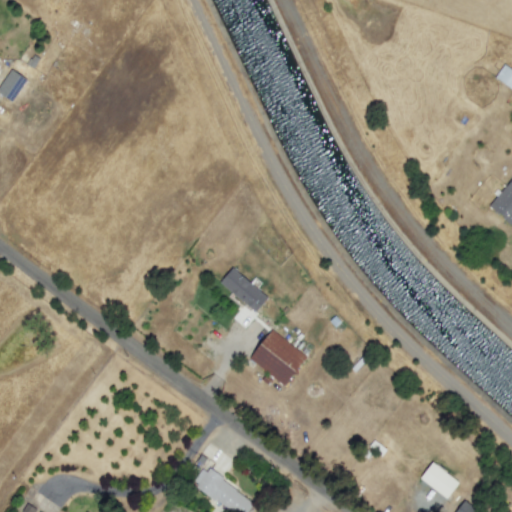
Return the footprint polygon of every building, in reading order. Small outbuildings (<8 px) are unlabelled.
[(511,89),(511,70),(502,65),(494,79),(511,89)] [(25,78),(7,70),(0,85),(0,95),(13,102),(25,78)] [(219,283),(255,312),(267,298),(231,268),(219,283)] [(306,357),(270,330),(248,359),(283,386),(306,357)] [(446,499),(458,482),(430,462),(418,479),(446,499)] [(231,511),(246,511),(253,502),(202,467),(190,484),(231,511)] [(477,511),(464,500),(454,511),(477,511)]
